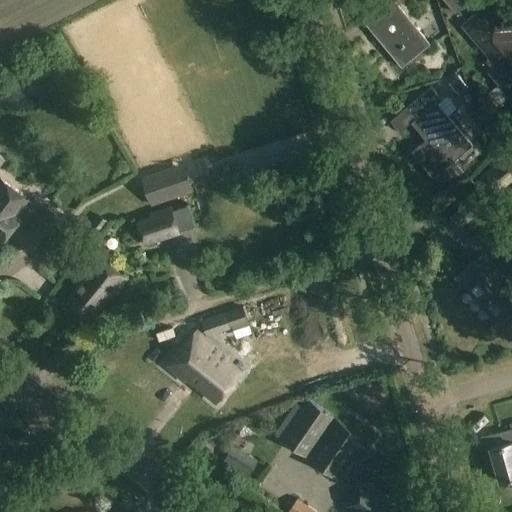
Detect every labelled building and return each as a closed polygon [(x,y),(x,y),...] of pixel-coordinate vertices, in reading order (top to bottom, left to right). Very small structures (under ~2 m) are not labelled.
[(430,44),(393,0),(387,0),(374,11),(382,20),(371,29),(402,67),(430,44)] [(470,0),(443,0),(456,14),(471,1),(470,0)] [(511,14),(499,0),(494,0),(465,26),(500,66),(492,72),(511,95),(511,14)] [(459,76),(450,84),(460,96),(469,88),(459,76)] [(440,100),(430,88),(391,120),(401,132),(412,122),(420,131),(421,130),(429,139),(412,152),(434,178),(472,145),(437,103),(440,100)] [(511,184),(511,159),(508,154),(483,174),(499,194),(511,184)] [(195,193),(188,171),(145,185),(152,207),(195,193)] [(30,201),(1,179),(0,180),(0,242),(1,243),(18,220),(31,230),(22,241),(42,256),(66,224),(47,209),(41,217),(26,206),(30,201)] [(483,210),(473,199),(451,219),(461,229),(483,210)] [(196,227),(189,206),(138,222),(145,244),(196,227)] [(511,316),(511,286),(483,254),(457,277),(501,326),(511,316)] [(127,278),(98,255),(81,276),(84,278),(68,299),(91,318),(108,297),(111,299),(127,278)] [(249,322),(244,307),(203,320),(208,336),(249,322)] [(221,361),(193,338),(169,368),(185,381),(188,378),(217,401),(235,379),(218,365),(221,361)] [(368,440),(310,400),(294,424),(286,418),(275,435),(340,480),(368,440)] [(511,429),(501,432),(504,445),(491,448),(500,481),(511,477),(511,429)] [(405,511),(363,482),(345,507),(352,511),(405,511)]
